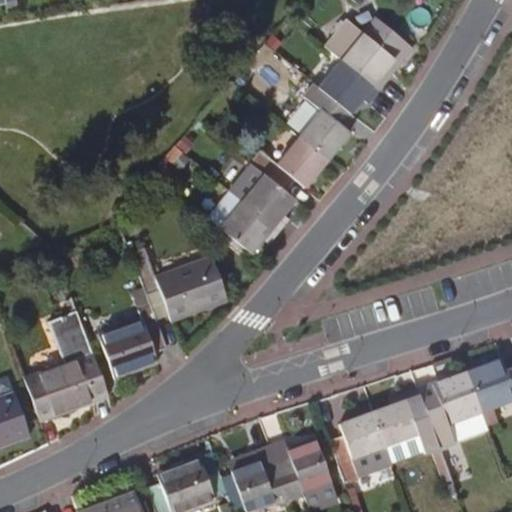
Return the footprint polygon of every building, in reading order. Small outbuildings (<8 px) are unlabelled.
[(376,18),(363,34),(346,20),(324,46),(342,60),(378,90),(388,78),(383,73),(386,69),(392,74),(413,48),(376,18)] [(378,90),(342,60),(319,87),(350,112),(362,98),(368,103),(378,90)] [(350,112),(319,87),(315,84),(305,96),(322,110),(299,137),(326,160),(349,132),(340,124),(350,112)] [(251,163),(285,192),(295,180),(303,187),(326,160),(299,137),(277,165),(260,151),(251,163)] [(243,201),(279,232),(289,220),(282,214),(295,199),(285,192),(251,163),(239,177),(253,189),(243,201)] [(279,232),(243,201),(231,192),(210,219),(221,228),(251,253),(263,239),(269,244),(279,232)] [(131,255),(146,297),(161,292),(172,323),(228,301),(213,261),(156,280),(145,250),(131,255)] [(165,351),(150,309),(137,313),(140,323),(98,339),(113,381),(155,365),(152,356),(165,351)] [(23,383),(39,425),(106,400),(76,317),(48,328),(62,368),(23,383)] [(466,369),(481,408),(511,396),(511,365),(506,367),(502,356),(466,369)] [(420,394),(424,406),(439,447),(452,485),(466,479),(453,444),(489,430),(481,408),(466,369),(432,382),(434,389),(420,394)] [(439,447),(424,406),(420,394),(405,399),(372,411),(385,446),(417,434),(424,453),(439,447)] [(0,447),(29,437),(13,395),(0,399),(0,447)] [(385,446),(372,411),(338,423),(342,436),(328,440),(344,483),(357,478),(351,458),(385,446)] [(270,446),(289,497),(303,492),(302,490),(330,480),(314,438),(286,449),(283,441),(270,446)] [(289,497),(270,446),(254,451),(257,459),(231,469),(246,511),(274,501),(275,503),(289,497)] [(254,451),(228,461),(231,469),(257,459),(254,451)] [(146,488),(155,511),(179,511),(214,500),(199,458),(157,472),(161,483),(146,488)] [(362,490),(396,475),(391,465),(357,479),(362,490)] [(140,511),(134,493),(81,511),(140,511)]
